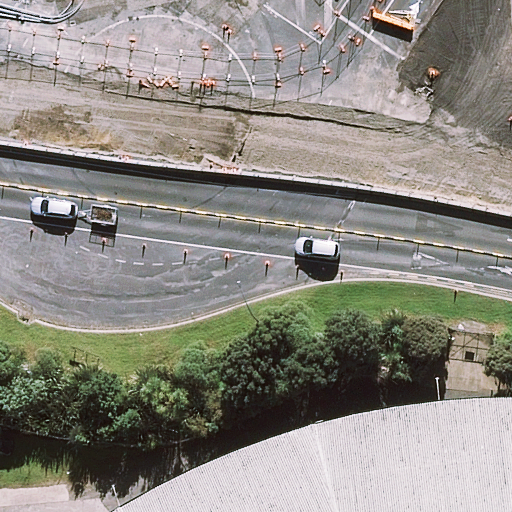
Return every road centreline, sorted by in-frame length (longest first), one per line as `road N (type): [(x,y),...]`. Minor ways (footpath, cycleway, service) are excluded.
road 1 (tertiary): [(0,100),(276,134),(511,181)]
road 2 (tertiary): [(511,242),(0,182)]
